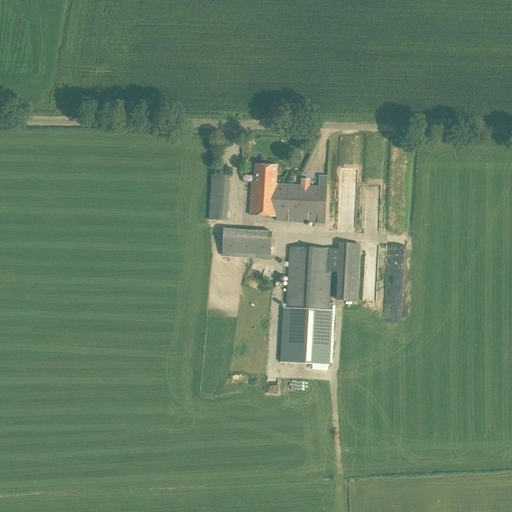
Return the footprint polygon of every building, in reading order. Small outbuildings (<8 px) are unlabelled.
[(327,186),(276,183),(277,166),(255,165),(254,182),(251,182),(250,215),(274,216),(273,217),(276,217),(276,221),(325,224),(327,186)] [(227,220),(230,175),(211,174),(209,219),(227,220)] [(358,207),(358,183),(344,182),(344,207),(358,207)] [(367,186),(367,229),(381,229),(382,187),(367,186)] [(396,216),(396,220),(403,219),(404,229),(408,229),(406,215),(396,216)] [(270,259),(272,231),(223,228),(222,256),(270,259)] [(357,301),(360,244),(339,243),(336,300),(357,301)] [(329,312),(332,249),(290,246),(286,310),(283,310),(280,362),(330,365),(333,312),(329,312)] [(393,299),(404,300),(406,252),(393,251),(392,256),(395,256),(395,261),(395,269),(390,269),(389,282),(393,282),(393,299)] [(376,300),(377,276),(367,276),(366,300),(376,300)]
